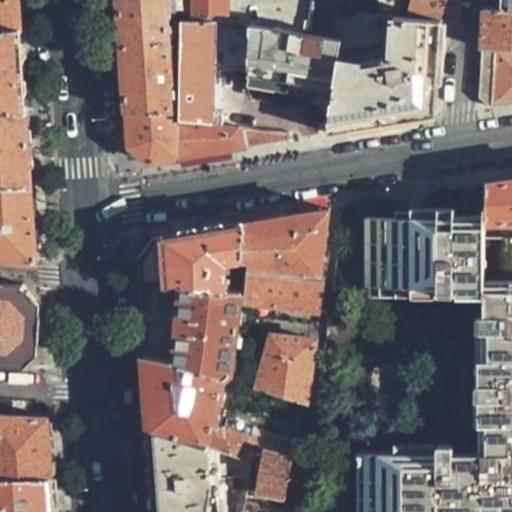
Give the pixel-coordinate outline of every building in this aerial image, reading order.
[(0,0),(0,29),(19,28),(17,0),(0,0)] [(116,0),(118,18),(120,44),(167,40),(165,13),(164,0),(116,0)] [(164,0),(165,13),(187,12),(186,18),(224,17),(223,0),(164,0)] [(327,34),(337,0),(308,0),(303,30),(327,34)] [(458,17),(458,0),(409,0),(405,15),(440,17),(458,17)] [(511,0),(498,0),(498,8),(511,9),(511,0)] [(511,9),(498,8),(481,7),(480,18),(479,47),(511,48),(511,9)] [(440,17),(405,15),(345,12),(340,36),(331,86),(329,95),(325,132),(358,127),(417,117),(426,106),(434,97),(440,17)] [(178,109),(178,115),(218,120),(220,64),(246,66),(247,21),(224,17),(186,18),(180,18),(178,109)] [(331,86),(340,36),(327,34),(303,30),(247,21),(246,66),(245,77),(288,81),(331,86)] [(23,67),(19,28),(0,29),(0,110),(26,112),(23,67)] [(121,63),(125,109),(168,109),(167,40),(120,44),(121,63)] [(511,102),(511,48),(479,47),(477,96),(488,106),(511,102)] [(329,95),(331,86),(288,81),(245,77),(245,86),(329,95)] [(165,159),(177,157),(178,115),(178,109),(168,109),(125,109),(127,146),(138,153),(151,161),(165,159)] [(29,152),(26,112),(0,110),(0,186),(32,186),(29,152)] [(178,115),(177,157),(230,148),(290,138),(289,130),(218,120),(178,115)] [(511,176),(483,182),(482,214),(482,219),(511,220),(511,176)] [(34,214),(32,186),(0,186),(0,254),(37,260),(34,214)] [(292,214),(243,222),(241,257),(240,265),(251,266),(321,272),(329,208),(292,214)] [(511,236),(497,236),(498,267),(482,268),(482,219),(482,214),(454,214),(363,215),(365,282),(433,281),(433,289),(451,288),(451,280),(482,280),(483,312),(479,312),(477,316),(477,323),(480,329),(483,329),(484,380),(480,380),(477,383),(477,392),(482,395),(485,395),(485,449),(485,461),(461,461),(462,448),(457,439),(445,439),(440,448),(441,473),(369,474),(369,511),(509,511),(509,508),(511,508),(511,236)] [(241,257),(243,222),(204,229),(152,239),(134,257),(137,294),(191,280),(222,285),(224,259),(241,257)] [(323,283),(321,272),(251,266),(247,290),(246,300),(319,311),(323,283)] [(191,280),(137,294),(140,324),(142,353),(224,378),(226,378),(240,288),(222,285),(191,280)] [(22,285),(0,281),(0,373),(21,376),(22,377),(34,369),(37,354),(39,354),(41,341),(43,330),(41,328),(43,314),(26,292),(22,291),(22,285)] [(256,387),(304,402),(314,340),(271,332),(256,387)] [(145,394),(147,429),(210,446),(213,425),(219,396),(224,378),(142,353),(145,394)] [(48,418),(0,414),(0,473),(52,473),(50,445),(48,418)] [(151,480),(153,511),(241,511),(243,506),(255,458),(244,456),(215,448),(210,446),(147,429),(150,460),(151,480)] [(290,457),(295,458),(299,437),(280,431),(276,452),(290,457)] [(215,448),(244,456),(249,444),(250,438),(227,432),(218,436),(215,448)] [(441,473),(440,448),(369,449),(369,474),(441,473)] [(485,461),(485,449),(462,448),(461,461),(485,461)] [(284,496),(290,457),(276,452),(265,449),(254,490),(284,496)] [(54,511),(54,496),(52,473),(0,473),(0,511),(54,511)]
